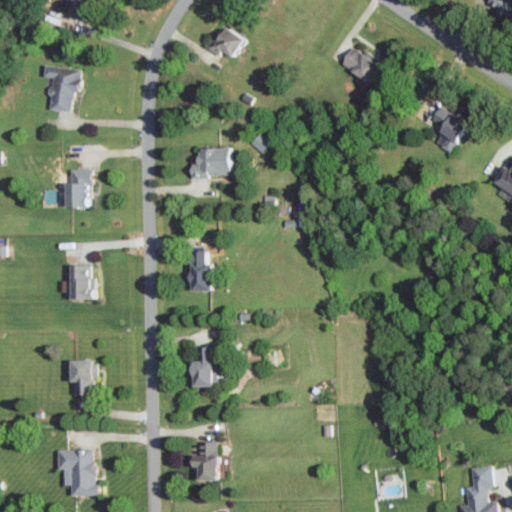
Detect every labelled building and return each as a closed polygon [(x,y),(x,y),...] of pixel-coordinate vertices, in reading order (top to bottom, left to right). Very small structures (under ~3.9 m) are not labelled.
[(61,0),(59,11),(80,16),(83,0),(61,0)] [(511,7),(502,5),(499,16),(511,20),(511,7)] [(217,53),(219,49),(231,55),(241,36),(220,24),(207,47),(217,53)] [(356,47),(351,44),(339,61),(365,80),(380,58),(359,43),(356,47)] [(46,107),(71,111),(78,67),(44,61),(42,75),(51,76),(46,107)] [(263,152),(272,140),(260,130),(250,142),(263,152)] [(192,175),(227,175),(227,146),(192,146),(192,175)] [(511,164),(503,161),(493,183),(511,191),(511,164)] [(62,180),(63,205),(90,204),(89,167),(70,168),(70,180),(62,180)] [(208,288),(208,261),(204,262),(204,249),(187,249),(188,288),(208,288)] [(93,276),(90,276),(90,262),(67,263),(68,297),(94,296),(93,276)] [(188,384),(218,384),(218,366),(213,366),(213,353),(215,353),(215,344),(195,345),(195,358),(188,358),(188,384)] [(67,379),(73,379),(73,392),(93,391),(93,376),(97,376),(96,358),(67,358),(67,379)] [(195,478),(215,478),(215,441),(198,441),(198,454),(189,454),(189,465),(195,464),(195,478)] [(70,493),(94,493),(94,448),(56,448),(56,468),(62,468),(62,484),(70,484),(70,493)] [(496,511),(496,499),(487,500),(486,486),(491,486),(490,464),(470,465),(471,484),(465,484),(466,502),(460,503),(460,511),(496,511)]
